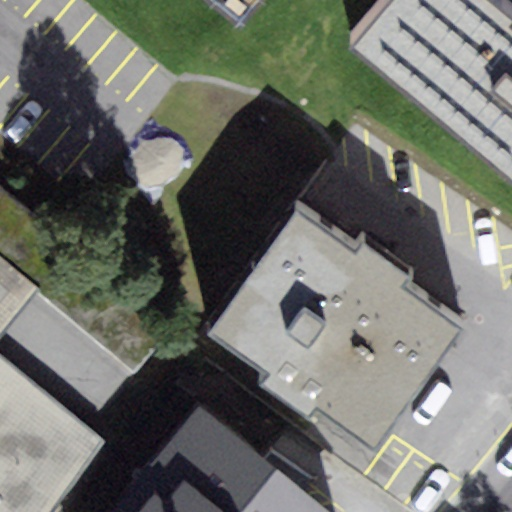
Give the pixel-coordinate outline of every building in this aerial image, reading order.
[(226,0),(245,15),(257,0),(226,0)] [(511,14),(508,11),(511,6),(511,4),(506,0),(378,0),(351,33),(511,166),(511,14)] [(366,234),(358,245),(297,201),(213,319),(274,363),(264,375),(308,406),(317,394),(376,435),(460,317),(402,276),(409,265),(366,234)] [(0,511),(51,511),(108,435),(0,351),(0,331),(37,284),(0,252),(0,511)] [(338,511),(276,460),(200,396),(107,507),(113,511),(338,511)]
